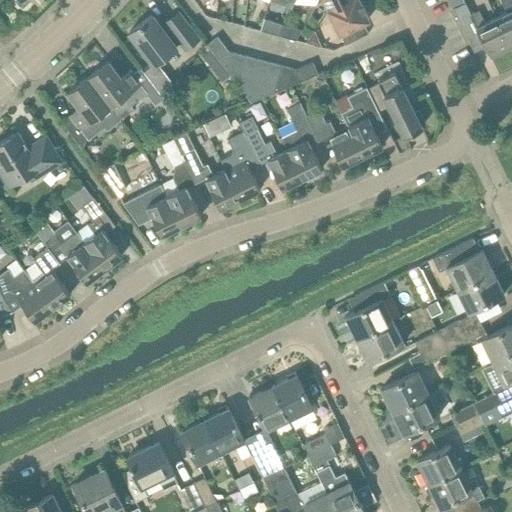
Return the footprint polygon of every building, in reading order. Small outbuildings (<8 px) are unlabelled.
[(323,0),(328,9),(345,0),(323,0)] [(369,19),(360,0),(345,0),(328,9),(345,44),(369,33),(363,22),(369,19)] [(511,0),(501,0),(507,12),(496,17),(510,48),(511,46),(511,0)] [(490,57),(510,48),(496,17),(485,23),(479,10),(471,14),(465,2),(453,8),(466,35),(477,30),(490,57)] [(152,15),(130,32),(154,64),(177,47),(176,46),(181,42),(186,49),(198,39),(178,12),(165,22),(166,23),(161,27),(152,15)] [(260,30),(280,36),(283,24),(264,18),(260,30)] [(301,29),(283,24),(280,36),(296,40),(301,29)] [(316,32),(308,43),(322,47),(316,32)] [(207,44),(227,70),(232,52),(229,51),(217,36),(207,44)] [(201,53),(221,81),(229,76),(208,47),(201,53)] [(244,55),(232,52),(227,70),(237,83),(244,55)] [(246,96),(256,58),(244,55),(237,83),(246,96)] [(268,61),(256,58),(246,96),(251,102),(258,99),(268,61)] [(88,77),(120,118),(132,109),(130,106),(147,93),(155,103),(163,97),(141,68),(124,81),(109,61),(88,77)] [(258,99),(273,93),(281,65),(268,61),(258,99)] [(296,69),(293,68),(288,86),(318,74),(313,62),(296,69)] [(293,68),(281,65),(273,93),(288,86),(293,68)] [(419,109),(414,111),(395,72),(377,81),(404,136),(422,127),(420,123),(425,121),(419,109)] [(120,118),(88,77),(68,93),(83,112),(73,119),(88,138),(105,125),(98,115),(110,106),(119,118),(120,118)] [(348,126),(362,156),(382,146),(369,119),(380,114),(367,87),(347,96),(352,106),(341,112),(348,126)] [(294,131),(281,137),(287,149),(302,179),(304,178),(307,180),(315,176),(315,172),(322,169),(310,145),(307,139),(316,135),(306,115),(300,102),(287,109),(297,129),(294,131)] [(319,109),(306,115),(316,135),(319,141),(328,136),(342,166),(362,156),(348,126),(336,132),(330,120),(326,122),(319,109)] [(243,130),(242,130),(257,159),(259,164),(268,159),(273,171),(282,188),(289,185),(292,188),(300,183),(300,180),(302,179),(287,149),(277,153),(271,141),(268,142),(268,141),(264,143),(257,128),(245,134),(243,130)] [(248,164),(257,159),(242,130),(227,138),(234,150),(232,151),(237,163),(225,169),(240,199),(260,189),(248,164)] [(63,161),(47,135),(28,147),(18,132),(0,142),(0,162),(1,164),(0,164),(0,172),(8,186),(28,173),(32,180),(63,161)] [(195,148),(182,154),(196,183),(205,178),(220,209),(240,199),(225,169),(213,175),(207,163),(203,165),(195,148)] [(196,183),(182,154),(184,159),(174,164),(174,177),(161,183),(181,225),(201,216),(187,187),(196,183)] [(114,163),(99,170),(108,182),(120,176),(114,163)] [(162,235),(181,225),(161,183),(160,184),(141,194),(123,203),(139,224),(153,217),(162,235)] [(93,220),(77,232),(105,269),(122,255),(105,233),(115,226),(93,197),(82,205),(93,220)] [(45,218),(33,227),(44,241),(48,247),(60,263),(68,257),(79,271),(82,276),(87,282),(105,269),(77,232),(66,240),(63,243),(54,231),(45,218)] [(457,289),(493,271),(482,249),(479,250),(473,237),(433,257),(439,270),(446,266),(457,289)] [(36,262),(25,270),(53,307),(71,294),(59,278),(52,269),(60,263),(48,247),(36,256),(36,262)] [(421,263),(409,269),(415,282),(427,276),(421,263)] [(0,273),(0,290),(11,311),(12,311),(22,303),(35,321),(53,307),(25,270),(23,268),(14,275),(8,267),(0,273)] [(504,293),(493,271),(457,289),(468,311),(504,293)] [(357,338),(393,320),(382,298),(391,294),(385,283),(362,294),(368,305),(346,316),(357,338)] [(0,327),(0,314),(11,311),(0,290),(0,336),(2,336),(0,327)] [(475,311),(438,330),(443,340),(480,322),(475,311)] [(404,343),(393,320),(357,338),(368,361),(404,343)] [(486,332),(480,322),(443,340),(448,351),(486,332)] [(493,361),(511,351),(511,323),(482,339),(493,361)] [(420,352),(443,340),(438,330),(415,342),(420,352)] [(448,351),(443,340),(420,352),(409,357),(414,368),(448,351)] [(511,351),(493,361),(505,387),(473,403),(479,413),(497,404),(511,396),(511,351)] [(393,411),(428,393),(417,370),(381,388),(393,411)] [(296,374),(273,385),(289,418),(313,407),(296,374)] [(289,418),(273,385),(250,396),(266,430),(289,418)] [(428,393),(393,411),(404,433),(439,415),(428,393)] [(511,396),(497,404),(503,416),(511,411),(511,396)] [(479,413),(473,403),(451,414),(456,424),(479,413)] [(228,407),(205,419),(221,452),(222,451),(226,460),(239,454),(242,459),(251,455),(263,477),(273,472),(262,449),(251,454),(228,407)] [(484,423),(479,413),(456,424),(461,435),(464,440),(485,430),(482,424),(484,423)] [(198,463),(221,452),(205,419),(182,430),(198,463)] [(302,445),(307,455),(331,444),(325,433),(302,445)] [(173,470),(167,460),(159,442),(128,457),(133,468),(122,473),(131,491),(136,501),(162,488),(164,490),(177,484),(171,471),(173,470)] [(262,449),(273,472),(284,467),(273,443),(262,449)] [(327,492),(336,511),(364,511),(344,471),(335,476),(327,459),(336,454),(331,444),(307,455),(313,466),(314,466),(327,492)] [(428,483),(461,467),(450,444),(417,460),(428,483)] [(284,467),(273,472),(284,495),(295,490),(284,467)] [(454,511),(477,500),(484,497),(475,478),(468,481),(461,467),(428,483),(440,507),(450,502),(454,511)] [(101,511),(121,502),(113,486),(104,468),(74,483),(88,511),(101,511)] [(284,495),(273,472),(263,477),(274,500),(284,495)] [(204,477),(194,482),(205,506),(216,500),(204,477)] [(190,511),(195,511),(206,507),(205,506),(194,482),(180,489),(190,511)] [(308,511),(336,511),(327,492),(304,503),(308,511)] [(61,511),(52,494),(23,508),(25,511),(61,511)] [(205,506),(206,507),(208,511),(221,511),(216,500),(205,506)] [(477,500),(454,511),(481,511),(483,511),(477,500)]
